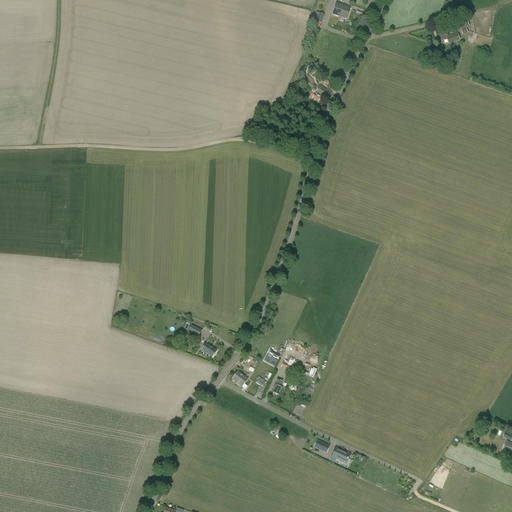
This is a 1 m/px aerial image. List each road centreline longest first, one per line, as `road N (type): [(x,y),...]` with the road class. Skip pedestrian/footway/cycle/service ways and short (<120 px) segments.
road 1 (unclassified): [(218,380),(270,295),(324,121),(384,0)]
road 2 (track): [(312,160),(240,139),(180,151),(39,147)]
road 3 (unclassified): [(412,490),(418,481),(218,380)]
road 4 (unclassified): [(149,511),(173,444),(218,380)]
road 5 (track): [(39,147),(60,0)]
